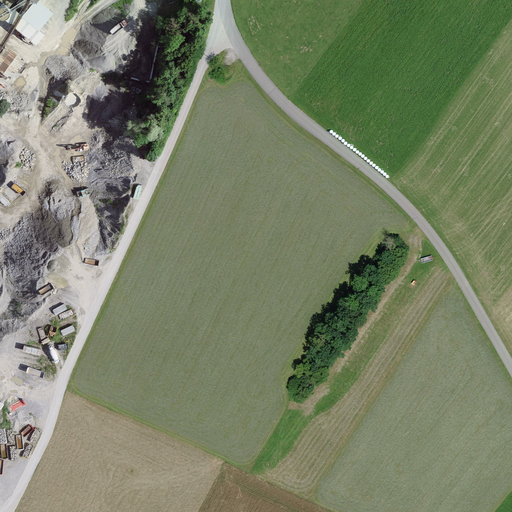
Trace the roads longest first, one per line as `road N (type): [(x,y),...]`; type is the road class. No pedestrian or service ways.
road 1 (unclassified): [(19,511),(66,373),(209,63),(221,0)]
road 2 (unclassified): [(224,0),(253,70),(424,223),(511,367)]
